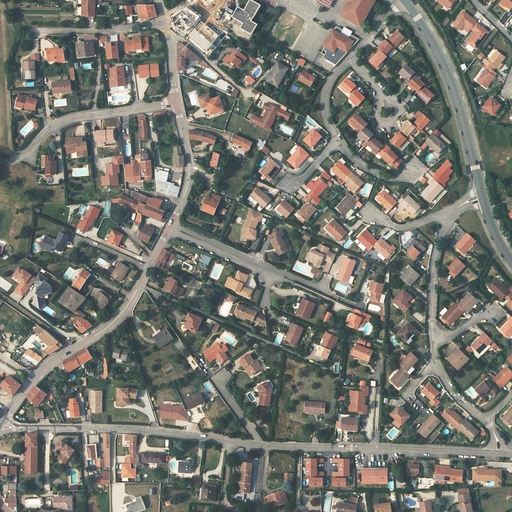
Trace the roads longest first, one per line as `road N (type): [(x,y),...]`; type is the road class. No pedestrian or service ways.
road 1 (unclassified): [(258,443),(20,428)]
road 2 (unclassified): [(496,453),(258,443)]
road 3 (tertiary): [(407,0),(451,79),(480,196)]
road 4 (unclassified): [(167,230),(118,317),(34,378)]
road 5 (unknown): [(138,285),(303,358)]
road 6 (residential): [(329,293),(170,223)]
road 7 (residential): [(176,104),(79,116),(45,130),(17,157)]
road 8 (residential): [(164,20),(107,31),(27,30)]
road 9 (residential): [(452,212),(432,265),(432,343)]
road 10 (unknown): [(97,171),(100,44)]
